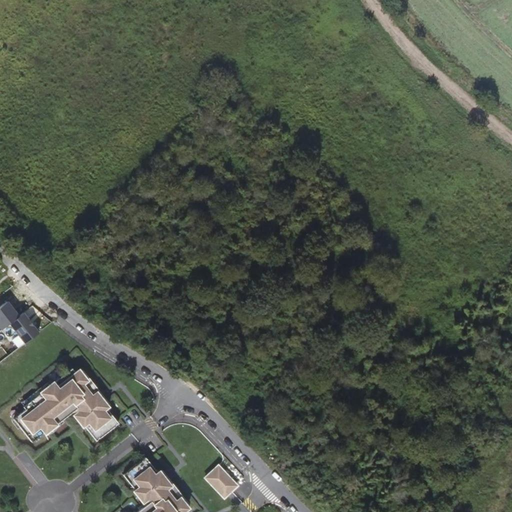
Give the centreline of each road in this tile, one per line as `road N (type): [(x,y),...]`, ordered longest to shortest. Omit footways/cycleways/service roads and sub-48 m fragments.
road 1 (residential): [(300,511),(178,387),(14,272)]
road 2 (track): [(511,146),(414,54),(370,0)]
